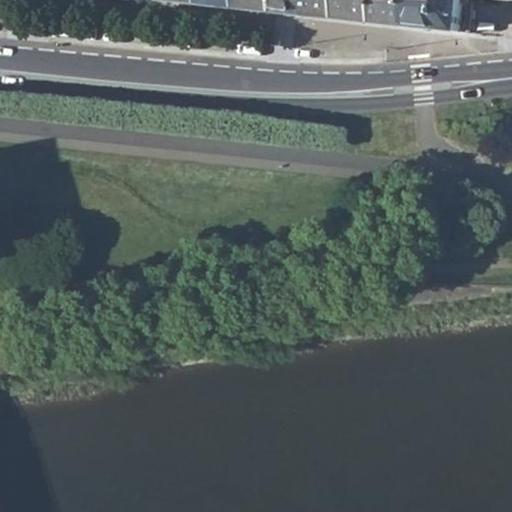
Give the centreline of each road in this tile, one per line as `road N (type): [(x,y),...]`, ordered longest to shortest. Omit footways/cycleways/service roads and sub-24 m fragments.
road 1 (primary): [(511,79),(356,93),(170,88)]
road 2 (primary): [(0,72),(170,88)]
